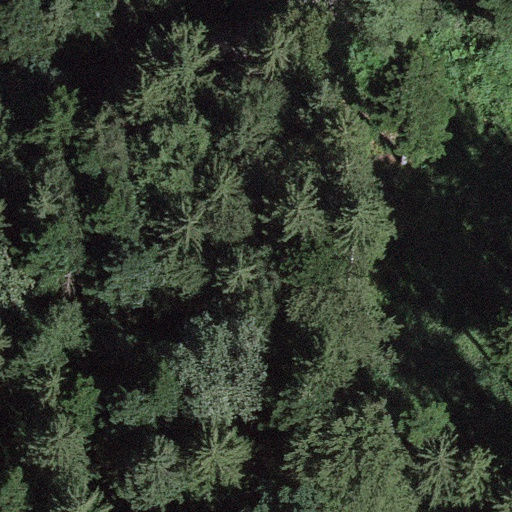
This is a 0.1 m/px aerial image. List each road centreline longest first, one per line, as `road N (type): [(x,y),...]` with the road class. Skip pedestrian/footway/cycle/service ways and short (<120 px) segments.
road 1 (track): [(362,0),(172,70),(0,156)]
road 2 (track): [(285,511),(296,490),(382,446),(470,446),(511,463)]
